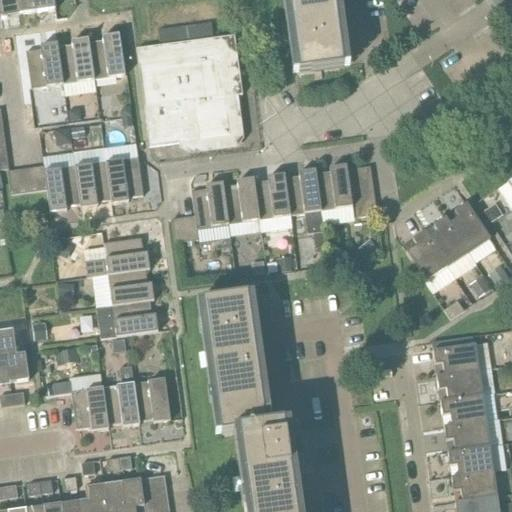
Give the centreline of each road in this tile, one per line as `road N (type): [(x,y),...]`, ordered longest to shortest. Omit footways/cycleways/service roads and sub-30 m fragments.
road 1 (residential): [(356,511),(330,328),(273,336),(269,305)]
road 2 (residential): [(421,511),(400,351)]
road 3 (residential): [(262,161),(371,88)]
road 4 (residential): [(387,213),(371,88)]
